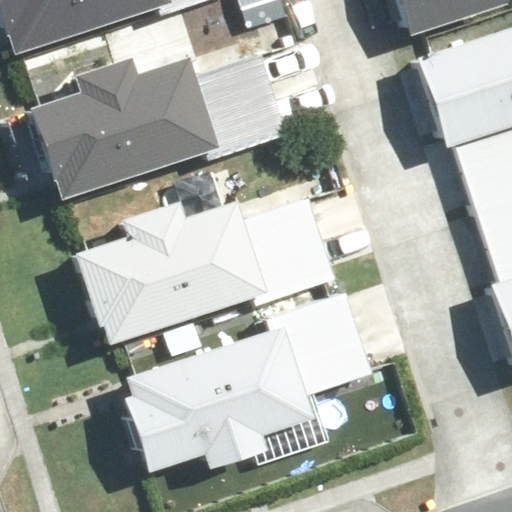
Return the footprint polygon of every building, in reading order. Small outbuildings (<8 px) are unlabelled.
[(0,0),(0,42),(138,0),(152,0),(155,8),(182,0),(0,0)] [(394,0),(399,16),(451,0),(394,0)] [(435,131),(448,127),(511,107),(511,57),(504,32),(413,60),(435,131)] [(67,85),(8,103),(32,177),(39,173),(44,189),(197,142),(201,154),(283,129),(256,41),(178,65),(174,52),(118,69),(113,54),(62,70),(67,85)] [(511,107),(448,127),(470,198),(511,185),(511,107)] [(118,227),(60,245),(83,319),(90,314),(95,331),(248,283),(252,296),(334,270),(307,183),(229,207),(225,194),(169,211),(165,196),(113,212),(118,227)] [(511,185),(470,198),(492,270),(511,263),(511,185)] [(511,263),(492,270),(484,272),(510,356),(511,355),(511,263)] [(110,386),(133,459),(192,441),(197,456),(248,440),(243,425),(298,407),(294,394),(371,369),(344,282),(262,308),(266,321),(113,369),(118,385),(110,386)]
